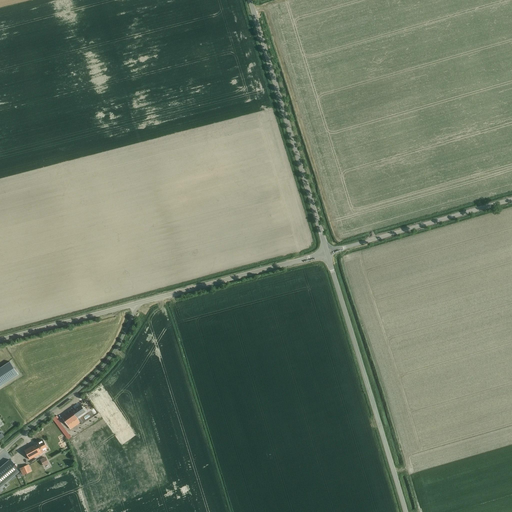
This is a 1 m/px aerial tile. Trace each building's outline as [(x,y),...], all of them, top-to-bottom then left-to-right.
[(0,385),(18,374),(10,362),(0,367),(0,385)] [(81,405),(79,406),(62,418),(66,424),(70,429),(80,422),(77,418),(85,412),(81,405)] [(58,421),(60,420),(57,416),(53,419),(56,423),(61,431),(64,429),(58,421)] [(42,451),(48,448),(43,440),(25,450),(30,459),(41,453),(42,454),(44,453),(42,451)] [(0,486),(0,487),(19,471),(9,460),(0,467),(0,486)] [(31,480),(28,473),(25,466),(20,468),(26,482),(31,480)] [(16,489),(21,487),(17,477),(12,479),(16,489)]
